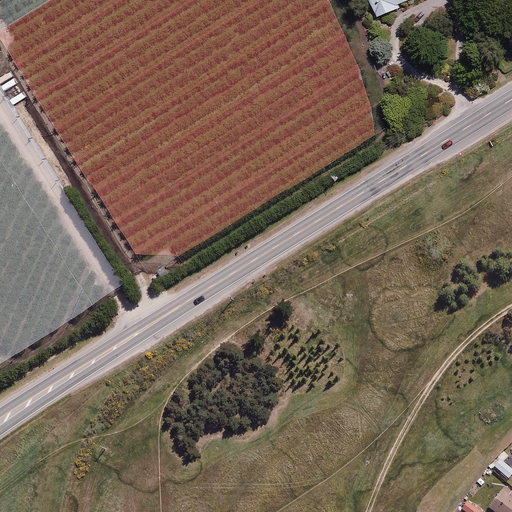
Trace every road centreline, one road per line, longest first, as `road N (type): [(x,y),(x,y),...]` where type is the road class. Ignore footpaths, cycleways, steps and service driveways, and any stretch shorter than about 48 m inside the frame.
road 1 (trunk): [(0,418),(511,98)]
road 2 (track): [(365,511),(398,420),(454,343),(511,307)]
